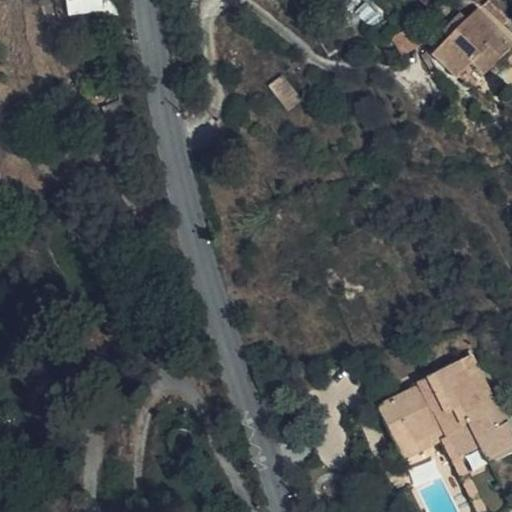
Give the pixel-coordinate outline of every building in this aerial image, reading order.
[(67,0),(66,0),(68,17),(103,12),(101,0),(67,0)] [(511,48),(511,30),(485,4),(443,47),(480,81),(511,48)] [(413,25),(394,38),(406,55),(424,42),(413,25)] [(284,75),(271,85),(290,109),(303,99),(284,75)] [(132,120),(128,101),(117,103),(121,123),(132,120)] [(41,118),(24,120),(27,141),(44,138),(41,118)] [(440,434),(450,456),(476,444),(487,467),(511,456),(511,436),(499,408),(494,411),(470,360),(417,381),(421,390),(379,408),(394,441),(418,430),(423,441),(440,434)] [(322,389),(316,368),(298,372),(303,394),(322,389)] [(29,406),(36,405),(40,405),(38,389),(27,390),(29,406)] [(418,430),(394,441),(404,461),(427,450),(423,441),(418,430)]
